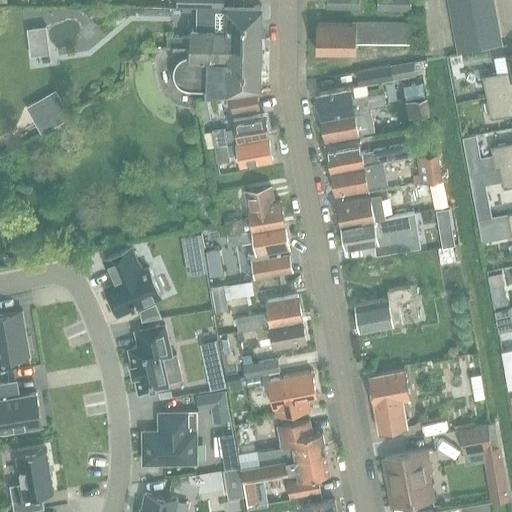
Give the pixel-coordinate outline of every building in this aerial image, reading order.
[(358,0),(326,0),(327,8),(358,9),(358,0)] [(410,0),(377,0),(378,10),(410,10),(410,0)] [(496,10),(494,0),(482,0),(471,2),(473,14),(496,10)] [(448,6),(450,18),(473,14),(471,2),(448,6)] [(169,34),(168,43),(179,44),(191,44),(196,44),(197,44),(240,45),(260,46),(261,6),(253,6),(253,10),(197,10),(197,18),(197,25),(192,25),(191,35),(178,34),(169,34)] [(498,22),(496,10),(473,14),(475,26),(498,22)] [(45,12),(26,15),(27,28),(44,26),(47,26),(45,12)] [(450,18),(453,30),(475,26),(473,14),(450,18)] [(317,22),(316,50),(356,51),(356,43),(413,44),(413,24),(356,23),(317,22)] [(500,33),(498,22),(475,26),(477,38),(500,33)] [(453,30),(455,42),(477,38),(475,26),(453,30)] [(479,49),(502,45),(500,33),(477,38),(479,49)] [(45,38),(29,40),(31,57),(48,55),(45,38)] [(455,42),(457,53),(479,49),(477,38),(455,42)] [(180,64),(177,70),(177,77),(180,83),(185,86),(190,87),(210,87),(210,97),(222,95),(259,89),(260,46),(240,45),(197,44),(196,44),(191,44),(191,59),(185,60),(180,64)] [(486,96),(511,91),(511,54),(506,55),(506,56),(508,70),(496,72),(482,75),(486,96)] [(414,61),(358,72),(361,85),(417,74),(414,61)] [(321,116),(371,107),(386,105),(384,92),(352,98),(350,86),(317,92),(321,116)] [(511,91),(486,96),(487,102),(489,109),(490,118),(511,113),(511,91)] [(258,109),(255,92),(231,96),(234,114),(258,109)] [(425,99),(414,100),(417,116),(428,115),(425,99)] [(487,102),(481,103),(482,110),(489,109),(487,102)] [(65,104),(42,116),(50,130),(72,118),(65,104)] [(358,134),(358,132),(375,130),(371,107),(321,116),(325,139),(358,134)] [(226,143),(268,136),(264,114),(232,119),(234,130),(225,131),(225,129),(211,132),(213,145),(226,143)] [(226,143),(213,145),(216,163),(229,161),(228,155),(238,153),(240,165),(272,160),(268,136),(226,143)] [(499,166),(511,163),(511,141),(491,145),(492,154),(495,168),(500,167),(499,166)] [(359,142),(327,148),(331,171),(375,163),(383,161),(401,158),(406,157),(411,156),(409,144),(373,150),(361,153),(359,142)] [(411,156),(406,157),(407,165),(418,163),(421,181),(441,178),(437,152),(431,153),(417,155),(411,156)] [(492,154),(481,157),(483,170),(495,168),(492,154)] [(375,163),(331,171),(335,193),(387,184),(383,161),(375,163)] [(500,167),(503,187),(511,185),(511,163),(499,166),(500,167)] [(280,200),(273,201),(270,185),(244,190),(249,217),(241,219),(240,217),(224,220),(227,234),(284,223),(280,200)] [(446,194),(433,196),(435,208),(448,206),(446,194)] [(374,195),(337,202),(341,225),(384,217),(381,200),(375,201),(374,195)] [(405,210),(430,208),(429,195),(404,196),(405,210)] [(489,199),(474,202),(477,218),(492,215),(489,199)] [(384,217),(341,225),(345,248),(374,243),(376,254),(416,247),(419,247),(414,212),(394,216),(384,217)] [(291,269),(288,253),(268,257),(266,250),(287,246),(288,246),(284,223),(227,234),(229,245),(253,240),(256,252),(249,253),(252,268),(254,276),(291,269)] [(452,231),(440,233),(442,246),(452,245),(454,244),(452,231)] [(50,256),(66,252),(63,242),(47,246),(50,256)] [(442,246),(439,247),(442,261),(455,259),(452,245),(442,246)] [(114,282),(105,286),(117,313),(142,303),(143,304),(162,296),(149,267),(142,270),(131,246),(104,258),(114,282)] [(219,249),(206,251),(208,263),(221,261),(219,249)] [(503,271),(490,274),(492,285),(506,283),(503,271)] [(228,284),(231,296),(254,292),(252,280),(228,284)] [(398,301),(412,299),(410,286),(387,290),(388,297),(355,303),(360,330),(402,322),(398,301)] [(269,324),(301,318),(297,295),(264,301),(266,310),(236,316),(239,330),(256,327),(269,324)] [(0,358),(30,354),(29,350),(33,349),(30,335),(27,336),(22,310),(0,313),(0,358)] [(269,324),(256,327),(258,337),(271,335),(273,348),(305,342),(301,318),(269,324)] [(164,323),(135,330),(139,345),(129,347),(132,363),(130,364),(133,375),(135,375),(139,391),(168,384),(162,356),(171,354),(164,323)] [(511,347),(502,349),(509,388),(511,387),(511,347)] [(250,354),(242,355),(243,363),(252,362),(250,354)] [(253,376),(260,374),(279,370),(277,358),(243,366),(246,378),(253,376)] [(221,362),(206,366),(211,389),(226,385),(221,362)] [(401,398),(409,397),(404,368),(369,375),(379,431),(407,426),(401,398)] [(270,379),(275,406),(276,415),(310,409),(308,396),(316,394),(312,371),(270,379)] [(246,378),(226,382),(229,396),(267,389),(264,374),(253,376),(246,378)] [(10,380),(0,381),(0,431),(2,431),(3,434),(13,432),(12,429),(42,424),(36,392),(12,396),(10,380)] [(209,390),(197,392),(200,408),(212,406),(214,420),(230,417),(225,388),(209,390)] [(162,423),(146,423),(146,459),(199,458),(198,407),(162,407),(162,423)] [(322,431),(311,433),(308,419),(277,425),(282,447),(258,451),(260,464),(326,452),(322,431)] [(463,452),(491,446),(500,445),(495,421),(486,423),(459,428),(463,452)] [(54,491),(46,447),(16,452),(21,481),(9,483),(14,511),(44,507),(42,493),(54,491)] [(237,449),(223,452),(226,468),(240,466),(237,449)] [(427,449),(384,457),(393,505),(433,498),(429,476),(432,475),(427,449)] [(240,468),(242,481),(290,473),(289,472),(297,471),(299,483),(319,480),(318,476),(329,474),(326,452),(260,464),(240,468)] [(299,483),(287,485),(289,498),(321,493),(319,480),(299,483)] [(139,511),(175,511),(178,499),(145,492),(141,511),(139,511)] [(336,511),(334,500),(303,505),(304,511),(336,511)]
